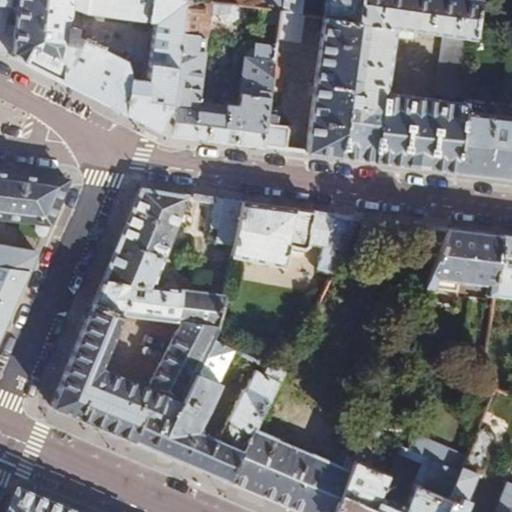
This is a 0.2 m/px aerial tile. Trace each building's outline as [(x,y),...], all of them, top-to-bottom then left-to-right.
[(17,0),(0,0),(0,48),(9,53),(11,49),(17,0)] [(17,0),(11,49),(9,53),(81,90),(126,113),(131,76),(127,62),(123,57),(124,53),(115,48),(114,53),(76,34),(74,35),(74,27),(67,26),(69,6),(85,11),(147,20),(153,27),(146,79),(140,120),(166,134),(184,0),(17,0)] [(246,7),(189,0),(184,0),(166,134),(214,140),(261,146),(265,112),(269,90),(274,51),(275,46),(256,43),(255,54),(248,52),(247,55),(245,55),(238,101),(221,98),(220,103),(211,102),(211,98),(197,96),(209,14),(219,15),(223,21),(233,22),(238,18),(244,19),(246,7)] [(279,11),(300,14),(301,0),(256,0),(256,8),(267,10),(279,11)] [(324,0),(323,17),(353,21),(356,21),(358,0),(324,0)] [(358,0),(356,21),(353,21),(336,156),(356,158),(375,161),(385,92),(394,27),(444,33),(437,94),(466,97),(477,0),(358,0)] [(265,22),(278,24),(279,11),(267,10),(265,22)] [(300,39),(303,14),(300,14),(279,11),(278,24),(276,36),(300,39)] [(353,21),(323,17),(306,152),(336,156),(353,21)] [(274,51),(269,90),(280,92),(284,62),(274,51)] [(131,76),(126,113),(140,120),(146,79),(131,76)] [(401,164),(411,95),(385,92),(375,161),(401,164)] [(457,171),(465,102),(411,95),(401,164),(457,171)] [(465,99),(465,102),(457,171),(511,178),(511,117),(472,112),(473,100),(465,99)] [(261,146),(285,149),(287,127),(277,126),(278,114),(265,112),(261,146)] [(68,179),(0,169),(0,267),(29,271),(37,251),(0,244),(0,216),(50,222),(68,179)] [(140,189),(93,304),(123,315),(177,318),(218,320),(220,320),(225,292),(153,286),(188,195),(140,189)] [(235,242),(243,200),(217,197),(212,225),(220,226),(218,240),(235,242)] [(302,208),(243,200),(235,242),(233,253),(285,263),(289,243),(308,247),(309,243),(345,248),(360,216),(302,208)] [(449,228),(428,225),(424,259),(436,261),(449,228)] [(449,228),(436,261),(426,287),(458,291),(460,282),(490,286),(488,295),(494,296),(494,294),(502,235),(476,232),(449,228)] [(511,236),(502,235),(494,294),(510,296),(511,283),(511,236)] [(0,267),(0,337),(29,271),(0,267)] [(123,315),(93,304),(51,405),(98,425),(158,450),(210,338),(218,320),(177,318),(150,387),(101,369),(123,315)] [(210,338),(158,450),(193,465),(230,480),(256,428),(262,416),(282,375),(266,366),(263,373),(254,369),(245,388),(242,387),(221,431),(215,432),(213,438),(197,431),(220,383),(218,382),(233,349),(210,338)] [(441,356),(438,364),(448,368),(452,360),(441,356)] [(282,375),(286,368),(276,363),(266,366),(282,375)] [(343,441),(360,448),(364,439),(373,417),(358,416),(357,420),(352,419),(343,441)] [(256,428),(230,480),(278,500),(306,511),(334,511),(357,458),(347,454),(342,464),(256,428)] [(357,458),(334,511),(444,511),(468,455),(418,434),(412,449),(402,446),(398,453),(423,464),(404,508),(381,498),(391,473),(370,464),(377,444),(364,439),(360,448),(357,458)] [(468,455),(444,511),(511,511),(511,472),(510,472),(506,481),(508,483),(497,508),(500,510),(499,511),(463,511),(467,504),(469,505),(472,498),(470,497),(480,472),(483,474),(492,454),(472,445),(468,455)] [(56,511),(14,494),(6,511),(56,511)]
